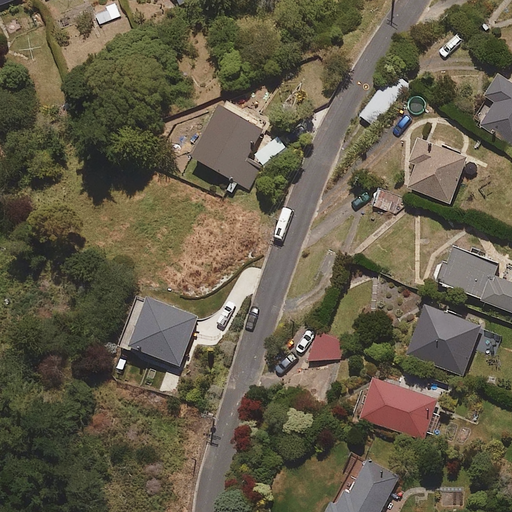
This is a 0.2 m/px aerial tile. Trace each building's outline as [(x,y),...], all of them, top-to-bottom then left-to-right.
[(99,25),(120,15),(114,3),(94,13),(99,25)] [(511,86),(499,78),(487,97),(496,104),(483,125),(511,143),(511,86)] [(247,159),(262,130),(218,106),(190,157),(249,189),(261,167),(247,159)] [(467,159),(416,141),(408,164),(415,167),(408,188),(451,204),(467,159)] [(400,213),(404,200),(379,192),(374,205),(400,213)] [(447,265),(443,263),(437,279),(442,280),(440,285),(511,310),(511,284),(493,278),(498,264),(453,248),(447,265)] [(179,367),(197,318),(144,299),(126,348),(179,367)] [(494,357),(502,335),(426,307),(408,356),(463,376),(472,349),(494,357)] [(338,364),(345,340),(319,333),(312,356),(338,364)] [(435,433),(441,417),(433,414),(437,402),(372,380),(359,419),(424,441),(427,431),(435,433)] [(381,511),(399,478),(368,462),(350,495),(344,492),(337,507),(331,503),(326,511),(381,511)]
